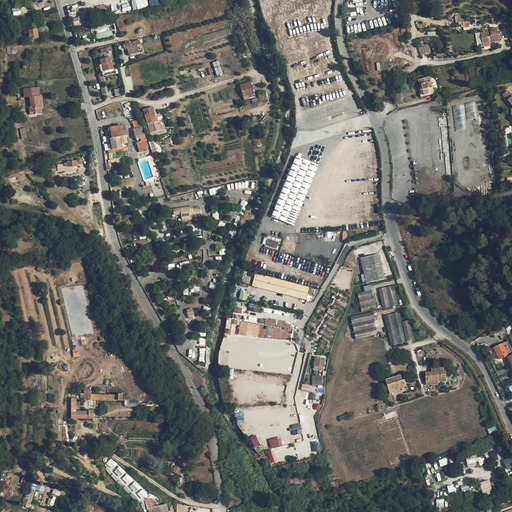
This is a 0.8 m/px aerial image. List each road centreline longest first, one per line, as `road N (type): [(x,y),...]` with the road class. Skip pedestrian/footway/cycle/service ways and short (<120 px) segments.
road 1 (unclassified): [(225,511),(212,417),(118,252),(107,192)]
road 2 (residential): [(391,233),(382,134),(341,42),(341,0)]
road 3 (residential): [(511,431),(476,357),(420,314),(391,233)]
road 4 (track): [(225,510),(180,498),(95,435),(106,493)]
road 5 (residential): [(107,192),(59,0)]
road 6 (unknown): [(93,121),(125,123),(159,269)]
road 7 (track): [(133,511),(128,501),(21,458),(0,429)]
road 8 (unclassified): [(391,233),(348,245),(297,336)]
road 9 (unknown): [(386,203),(511,192)]
